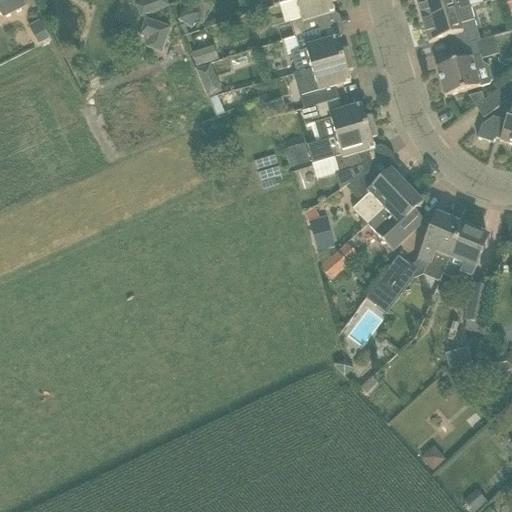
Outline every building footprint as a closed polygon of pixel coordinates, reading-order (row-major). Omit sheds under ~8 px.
[(0,0),(0,15),(4,20),(28,9),(23,0),(0,0)] [(168,7),(165,0),(153,0),(137,6),(141,17),(168,7)] [(291,23),(295,39),(319,32),(330,29),(327,17),(335,14),(331,3),(337,1),(336,0),(300,0),(285,5),(281,6),(287,24),(291,23)] [(470,8),(467,0),(416,0),(423,22),(470,8)] [(451,52),(477,44),(481,43),(470,8),(423,22),(429,44),(447,39),(451,52)] [(170,30),(146,21),(141,36),(145,37),(149,44),(147,49),(162,54),(170,30)] [(50,40),(42,25),(31,31),(38,46),(50,40)] [(300,54),(291,56),(297,75),(300,75),(350,60),(347,49),(341,51),(338,39),(323,44),(319,32),(295,39),(300,54)] [(493,39),(481,43),(477,44),(451,52),(455,64),(437,70),(445,98),(489,86),(491,81),(487,69),(483,66),(482,62),(498,57),(493,39)] [(215,48),(192,55),(196,69),(219,62),(215,48)] [(307,99),(306,100),(301,101),(303,111),(339,100),(336,88),(351,84),(347,72),(353,70),(350,60),(300,75),(307,99)] [(217,83),(204,88),(208,100),(221,95),(217,83)] [(476,108),(484,120),(507,103),(498,92),(476,108)] [(339,100),(303,111),(304,112),(301,113),(306,129),(312,127),(317,143),(317,144),(374,127),(371,116),(365,118),(362,107),(343,112),(339,100)] [(511,145),(511,106),(500,142),(511,145)] [(226,117),(223,108),(214,112),(217,120),(226,117)] [(313,166),(335,160),(339,175),(364,168),(360,155),(375,151),(371,139),(377,138),(374,127),(317,144),(307,147),(313,166)] [(298,190),(314,185),(310,168),(293,173),(298,190)] [(360,187),(355,192),(364,201),(353,211),(368,226),(407,188),(391,171),(378,183),(371,176),(358,185),(360,187)] [(423,205),(407,188),(368,226),(393,253),(411,236),(423,220),(415,213),(423,205)] [(305,215),(309,223),(320,219),(314,209),(305,215)] [(449,260),(463,227),(439,217),(434,230),(432,229),(417,264),(428,269),(425,276),(440,283),(449,260)] [(325,219),(310,224),(314,238),(329,234),(325,219)] [(449,260),(463,266),(457,281),(469,286),(484,251),(482,250),(487,237),(463,227),(449,260)] [(331,283),(348,267),(337,255),(320,271),(331,283)] [(392,293),(399,283),(411,268),(398,258),(379,283),(392,293)] [(466,322),(482,325),(489,290),(473,287),(466,322)] [(447,369),(462,366),(459,353),(444,357),(447,369)] [(431,449),(419,460),(429,471),(441,460),(431,449)]
